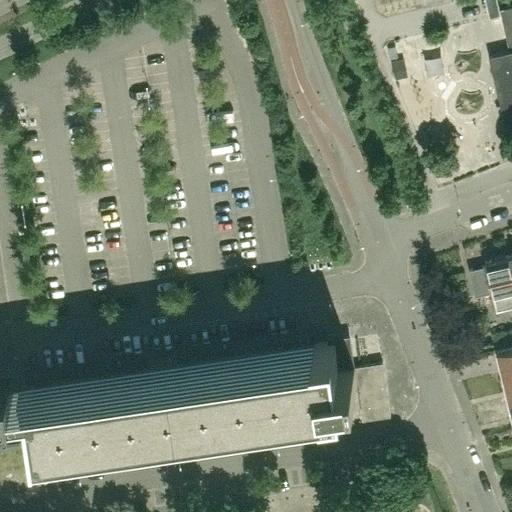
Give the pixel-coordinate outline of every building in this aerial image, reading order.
[(486,0),(490,17),(501,15),(497,0),(486,0)] [(511,4),(501,7),(508,41),(511,40),(511,49),(490,54),(490,56),(490,55),(505,118),(505,119),(511,117),(511,4)] [(395,45),(389,46),(391,59),(398,58),(395,45)] [(402,58),(391,60),(395,78),(408,75),(404,57),(402,58)] [(511,258),(511,254),(485,261),(497,309),(511,305),(511,258)] [(357,382),(355,366),(350,333),(329,336),(330,341),(315,343),(315,345),(28,388),(34,424),(37,442),(39,441),(39,440),(323,397),(323,399),(343,396),(343,390),(342,390),(341,384),(357,382)] [(511,374),(511,346),(497,350),(503,376),(511,374)] [(382,362),(355,366),(357,382),(363,418),(390,414),(382,362)] [(511,374),(503,376),(509,402),(511,400),(511,374)] [(0,428),(34,424),(28,388),(0,392),(0,428)]
